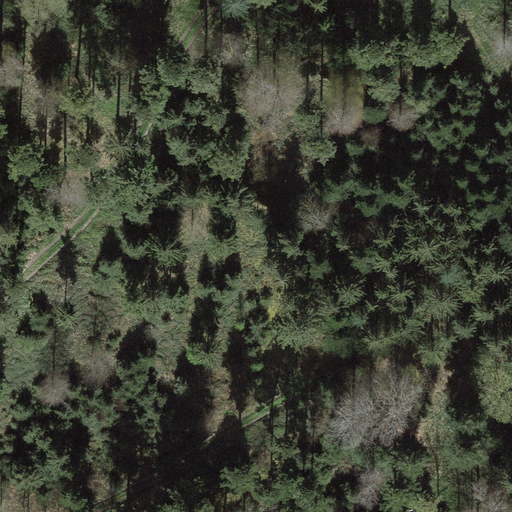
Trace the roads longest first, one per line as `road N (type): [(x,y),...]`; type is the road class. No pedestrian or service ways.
road 1 (track): [(78,511),(132,496),(511,268)]
road 2 (track): [(0,295),(115,179),(191,34),(220,0)]
